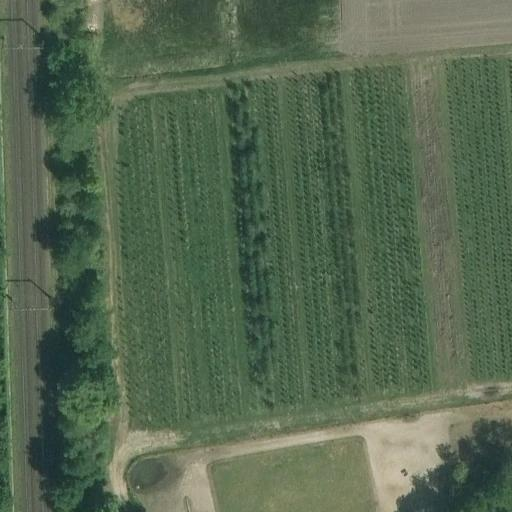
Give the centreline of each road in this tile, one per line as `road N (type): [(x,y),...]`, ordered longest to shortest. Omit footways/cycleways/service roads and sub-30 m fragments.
road 1 (track): [(126,453),(116,423),(109,95),(118,86),(511,51)]
road 2 (track): [(135,511),(119,473),(139,444),(511,394)]
